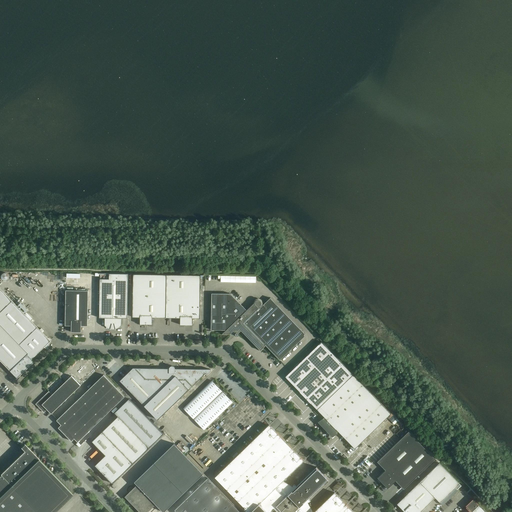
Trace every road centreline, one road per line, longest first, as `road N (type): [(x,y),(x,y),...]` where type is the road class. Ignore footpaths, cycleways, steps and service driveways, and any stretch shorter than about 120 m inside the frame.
road 1 (unclassified): [(381,511),(226,352),(72,350),(13,403)]
road 2 (unclassified): [(118,511),(13,403)]
